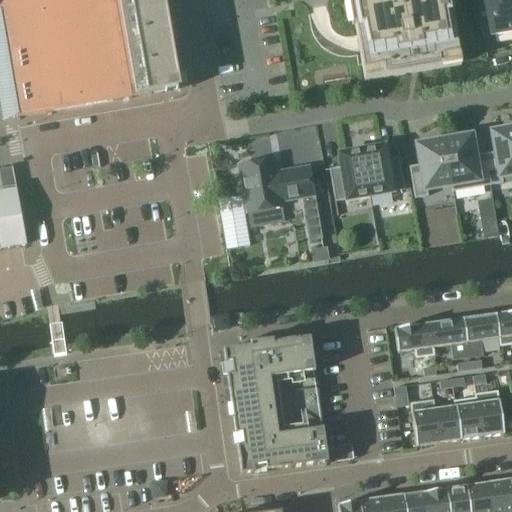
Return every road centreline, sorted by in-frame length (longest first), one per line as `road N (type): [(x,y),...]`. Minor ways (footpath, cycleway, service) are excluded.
road 1 (residential): [(211,495),(219,467),(170,121)]
road 2 (residential): [(511,92),(211,131),(208,114)]
road 3 (residential): [(347,324),(511,302)]
road 4 (residential): [(31,142),(54,275),(34,278)]
road 5 (residential): [(367,474),(347,324)]
road 6 (residential): [(367,474),(511,454)]
road 7 (residential): [(31,142),(170,121)]
